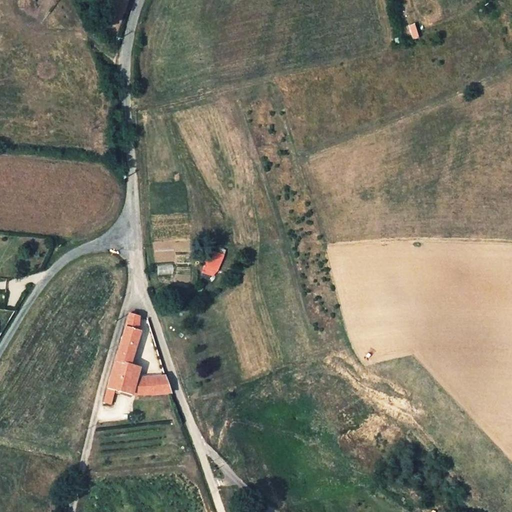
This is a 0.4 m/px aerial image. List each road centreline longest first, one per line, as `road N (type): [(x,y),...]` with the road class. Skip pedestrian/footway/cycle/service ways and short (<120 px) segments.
road 1 (unclassified): [(136,267),(220,511)]
road 2 (unclassified): [(67,511),(136,267)]
road 3 (unclassified): [(140,0),(129,45),(132,230)]
road 4 (unclassified): [(132,230),(49,272),(0,349)]
